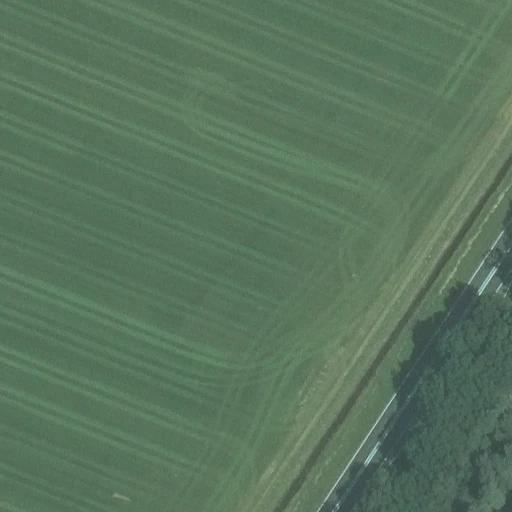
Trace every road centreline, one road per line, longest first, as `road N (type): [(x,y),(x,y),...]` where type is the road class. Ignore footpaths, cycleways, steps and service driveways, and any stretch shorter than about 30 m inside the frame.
road 1 (trunk): [(331,511),(511,239)]
road 2 (track): [(415,511),(511,362)]
